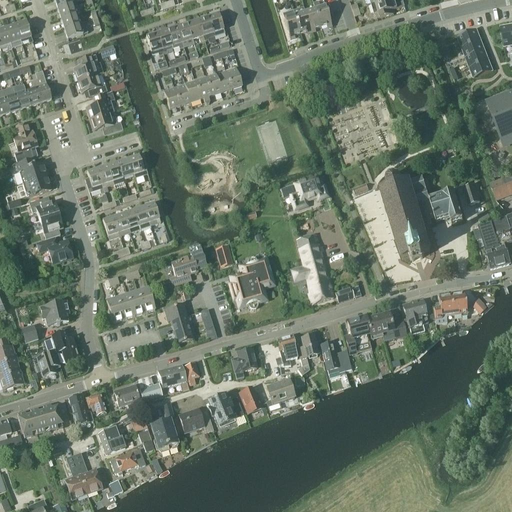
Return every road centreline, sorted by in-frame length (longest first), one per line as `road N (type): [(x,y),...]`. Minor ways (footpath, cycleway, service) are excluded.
road 1 (tertiary): [(511,273),(224,346)]
road 2 (residential): [(105,380),(87,320),(90,259),(60,166)]
road 3 (residential): [(511,0),(353,42)]
